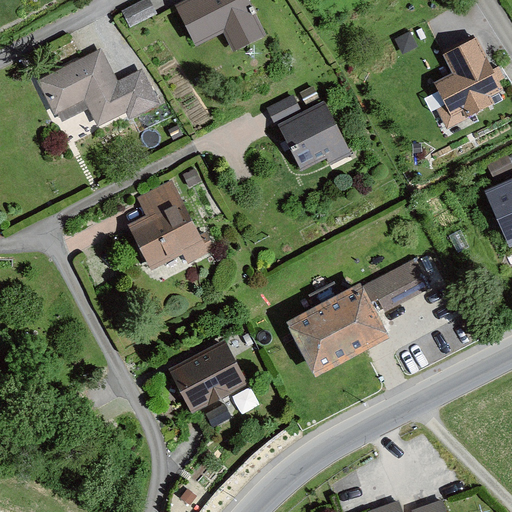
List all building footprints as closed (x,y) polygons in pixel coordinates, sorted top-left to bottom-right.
[(229,55),(265,37),(245,0),(187,0),(170,9),(192,50),(219,36),(229,55)] [(503,90),(476,38),(444,55),(453,73),(434,83),(445,104),(436,108),(446,127),(494,103),(491,96),(503,90)] [(128,123),(159,107),(141,73),(117,85),(99,49),(33,83),(62,138),(92,123),(96,131),(124,116),(128,123)] [(350,155),(322,104),(272,131),(296,176),(323,161),(326,168),(350,155)] [(511,249),(511,180),(479,195),(506,252),(511,249)] [(197,244),(180,208),(183,207),(172,182),(136,199),(146,218),(125,228),(146,272),(180,256),(184,266),(211,253),(205,240),(197,244)] [(385,314),(448,281),(432,252),(370,285),(385,314)] [(308,385),(385,342),(355,287),(278,330),(308,385)] [(190,418),(244,387),(217,341),(163,373),(190,418)] [(401,511),(398,501),(366,511),(401,511)] [(412,511),(446,511),(443,501),(412,511)]
